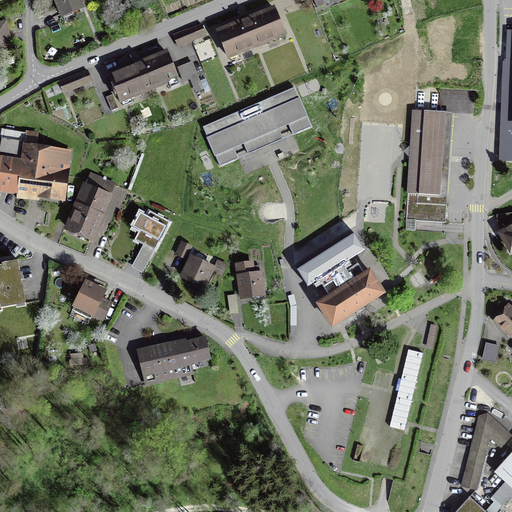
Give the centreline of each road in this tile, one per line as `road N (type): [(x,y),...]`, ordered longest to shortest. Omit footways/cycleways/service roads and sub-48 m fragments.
road 1 (residential): [(489,0),(477,312),(431,511)]
road 2 (residential): [(350,511),(318,490),(224,333),(0,217)]
road 3 (residential): [(240,0),(34,83)]
